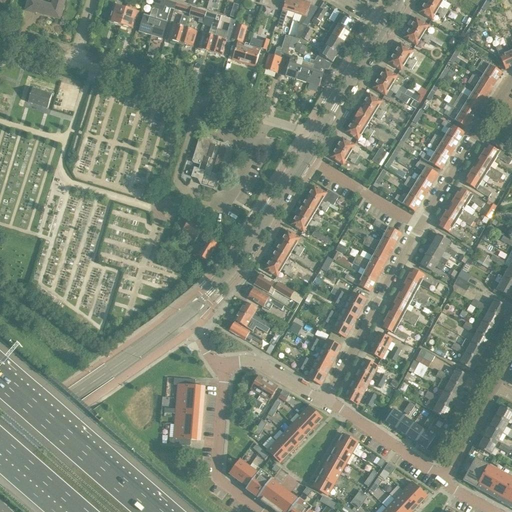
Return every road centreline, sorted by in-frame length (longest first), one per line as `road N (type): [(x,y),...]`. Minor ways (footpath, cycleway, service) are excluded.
road 1 (unclassified): [(72,61),(316,138)]
road 2 (tertiary): [(0,446),(184,316)]
road 3 (motorway): [(156,511),(0,375)]
road 4 (tertiary): [(184,316),(238,260),(304,156)]
road 5 (residential): [(325,403),(420,226)]
road 6 (residential): [(420,226),(511,81)]
road 7 (residential): [(261,511),(217,477),(218,368)]
road 8 (residential): [(443,478),(325,403)]
road 9 (residential): [(420,226),(304,156)]
road 10 (tertiary): [(316,138),(383,25)]
